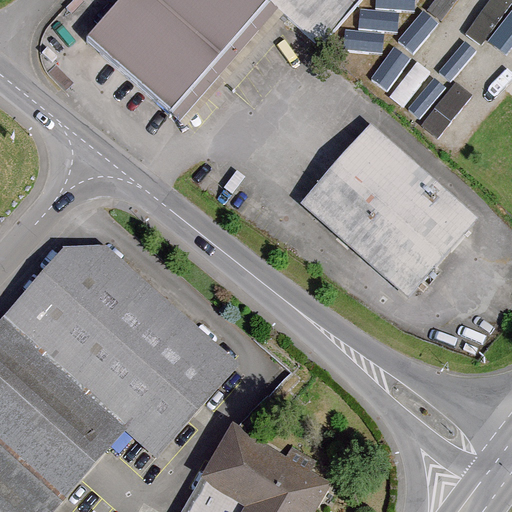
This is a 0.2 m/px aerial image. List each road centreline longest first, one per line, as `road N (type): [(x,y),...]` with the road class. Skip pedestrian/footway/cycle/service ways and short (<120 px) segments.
road 1 (residential): [(501,470),(91,159)]
road 2 (residential): [(0,263),(91,159)]
